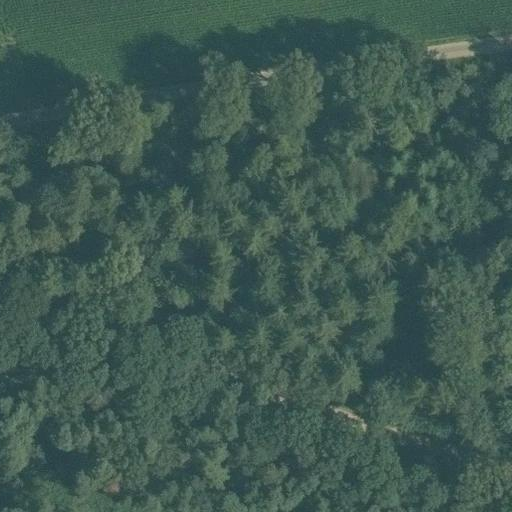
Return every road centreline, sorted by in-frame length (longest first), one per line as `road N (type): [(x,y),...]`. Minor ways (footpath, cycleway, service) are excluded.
road 1 (track): [(0,277),(511,456)]
road 2 (unclassified): [(511,22),(0,102)]
